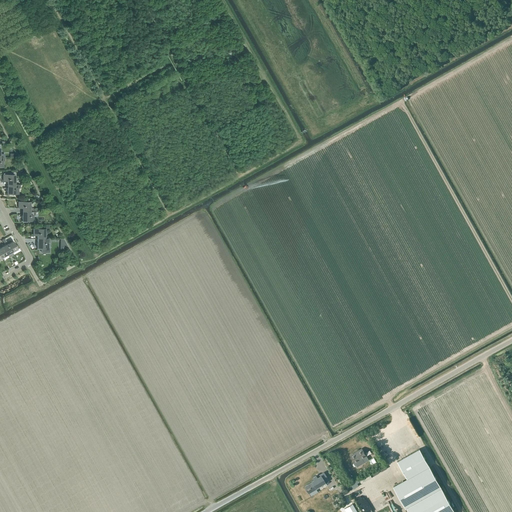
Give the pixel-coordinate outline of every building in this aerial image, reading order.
[(2,181),(7,181),(7,184),(13,184),(13,181),(14,181),(14,175),(2,175),(2,181)] [(13,185),(13,184),(7,184),(7,188),(6,188),(6,194),(17,194),(17,188),(20,188),(20,185),(13,185)] [(17,208),(22,208),(22,212),(28,212),(32,212),(32,208),(29,208),(29,202),(17,202),(17,208)] [(35,212),(32,212),(28,212),(22,212),(22,215),(21,215),(21,221),(32,221),(32,215),(35,215),(35,212)] [(37,235),(37,239),(43,239),(43,235),(44,235),(44,229),(32,229),(32,235),(37,235)] [(50,239),(43,239),(37,239),(37,242),(36,242),(36,248),(40,248),(40,252),(49,253),(49,248),(47,248),(48,242),(50,242),(50,239)] [(7,244),(11,252),(13,255),(20,251),(16,244),(14,246),(11,241),(7,244)] [(5,245),(2,246),(6,255),(8,257),(13,255),(11,252),(7,244),(6,242),(4,243),(5,245)] [(362,449),(351,455),(355,463),(366,457),(366,456),(365,453),(362,449)] [(398,483),(394,486),(408,511),(454,511),(430,467),(419,449),(397,461),(407,478),(398,483)] [(309,488),(307,489),(309,493),(317,488),(317,487),(325,482),(324,481),(327,479),(324,473),(320,475),(321,476),(317,478),(316,476),(314,477),(315,479),(313,481),(313,482),(308,485),(309,488)]
